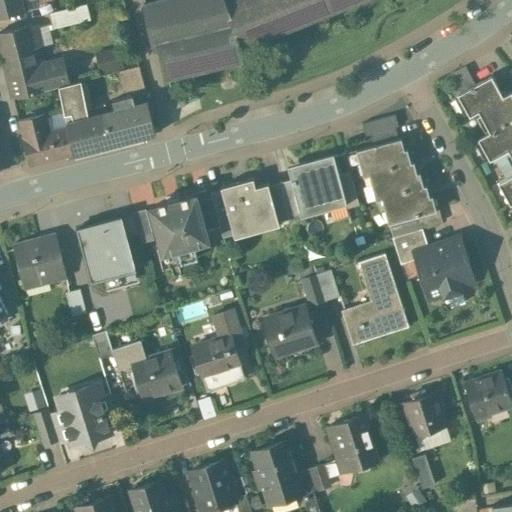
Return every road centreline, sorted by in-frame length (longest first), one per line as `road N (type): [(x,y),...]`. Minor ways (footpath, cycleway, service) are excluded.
road 1 (residential): [(511,336),(0,501)]
road 2 (residential): [(18,190),(321,113),(398,75)]
road 3 (residential): [(398,75),(493,240),(511,299)]
road 4 (residential): [(398,75),(511,0)]
